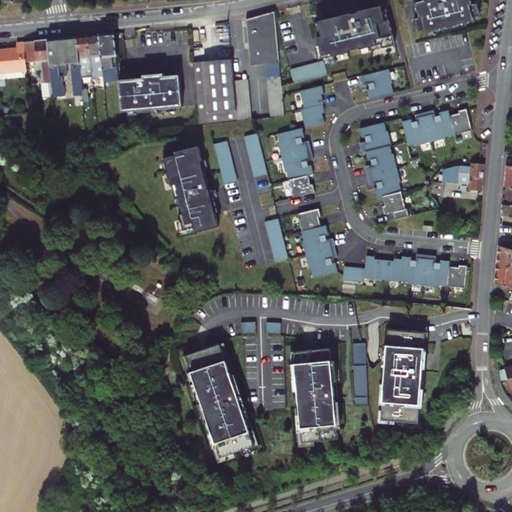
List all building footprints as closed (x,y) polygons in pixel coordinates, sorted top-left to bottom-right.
[(423,0),(424,3),(416,5),(420,20),(416,21),(419,34),(426,32),(426,35),(474,23),(473,20),(480,18),(477,5),(473,7),(470,0),(423,0)] [(388,6),(319,19),(323,36),(319,37),(322,56),(395,42),(388,6)] [(278,63),(273,13),(244,21),(248,66),(278,63)] [(115,34),(99,35),(103,76),(104,82),(113,81),(111,55),(117,54),(115,34)] [(103,76),(99,35),(88,36),(92,77),(103,76)] [(92,77),(88,36),(77,38),(81,78),(92,77)] [(81,78),(77,38),(48,40),(52,87),(63,87),(62,76),(66,75),(66,71),(65,64),(71,63),(71,70),(74,91),(82,90),(81,78)] [(43,97),(53,97),(52,87),(48,40),(24,42),(26,62),(37,62),(37,66),(38,72),(40,72),(43,97)] [(17,49),(0,50),(0,72),(26,70),(23,43),(16,43),(17,49)] [(248,79),(234,80),(232,59),(193,62),(196,98),(198,125),(251,119),(248,79)] [(325,59),(292,68),(295,81),(328,72),(325,59)] [(389,69),(360,76),(362,86),(369,85),(370,89),(367,90),(369,100),(394,93),(391,84),(393,84),(389,69)] [(182,107),(179,74),(163,76),(163,73),(142,75),(142,78),(118,80),(121,112),(127,112),(137,111),(137,113),(166,110),(166,108),(175,107),(182,107)] [(283,115),(280,83),(279,76),(265,78),(269,117),(283,115)] [(324,94),(322,85),(301,91),(305,110),(301,110),(306,128),(325,124),(322,114),(325,113),(323,105),(324,105),(322,95),(324,94)] [(411,120),(402,122),(408,148),(446,139),(445,138),(472,131),(466,109),(458,111),(458,114),(449,116),(448,111),(439,113),(439,116),(435,117),(433,111),(414,115),(416,122),(412,123),(411,120)] [(57,141),(56,133),(56,126),(32,128),(31,114),(0,117),(19,133),(33,132),(34,144),(57,141)] [(366,142),(359,144),(361,154),(365,153),(367,162),(370,161),(371,166),(364,167),(369,186),(375,185),(376,189),(373,190),(375,199),(381,198),(383,207),(380,208),(382,216),(391,214),(393,221),(407,218),(399,183),(400,183),(393,155),(392,156),(390,147),(391,147),(387,132),(386,132),(384,123),(359,129),(362,139),(365,138),(366,142)] [(302,129),(278,134),(280,143),(279,144),(286,173),(287,172),(294,199),(315,194),(313,185),(311,186),(309,177),(314,175),(312,166),(309,167),(308,162),(314,161),(309,142),(303,143),(302,139),(305,138),(302,129)] [(258,135),(244,138),(255,178),(268,175),(258,135)] [(214,146),(224,186),(238,182),(227,142),(214,146)] [(195,230),(219,225),(215,212),(217,211),(215,202),(212,190),(211,188),(208,189),(206,182),(208,182),(204,167),(202,160),(199,145),(175,151),(176,154),(165,157),(165,160),(171,182),(176,198),(180,197),(183,212),(180,213),(181,220),(184,229),(194,226),(195,230)] [(471,163),(471,166),(459,165),(452,167),(450,182),(458,182),(458,184),(469,185),(469,190),(481,191),(483,164),(471,163)] [(511,187),(505,186),(503,204),(511,204),(511,187)] [(511,204),(503,204),(502,215),(511,216),(511,204)] [(320,209),(298,215),(305,241),(304,241),(311,270),(312,270),(314,279),(339,272),(336,263),(333,264),(332,259),(339,258),(334,239),(328,240),(327,236),(329,235),(327,226),(322,227),(319,218),(322,218),(320,209)] [(289,260),(279,219),(266,223),(276,263),(289,260)] [(511,249),(499,246),(497,265),(511,268),(511,249)] [(438,285),(465,288),(467,266),(459,265),(459,267),(449,267),(450,261),(440,260),(440,263),(435,263),(436,256),(417,254),(416,261),(411,261),(412,258),(402,257),(402,260),(394,259),(394,261),(375,260),(375,257),(366,256),(365,269),(344,267),(343,281),(364,283),(364,278),(408,282),(408,284),(438,286),(438,285)] [(495,282),(511,287),(511,268),(497,265),(495,282)] [(243,332),(257,332),(256,321),(243,322),(243,332)] [(268,321),(268,332),(281,332),(282,321),(268,321)] [(428,334),(391,333),(382,427),(419,430),(428,334)] [(369,403),(368,342),(355,342),(356,403),(369,403)] [(258,452),(221,345),(180,359),(213,464),(258,452)] [(338,435),(330,351),(296,353),(303,439),(338,435)] [(508,379),(505,369),(499,371),(501,381),(508,379)]
